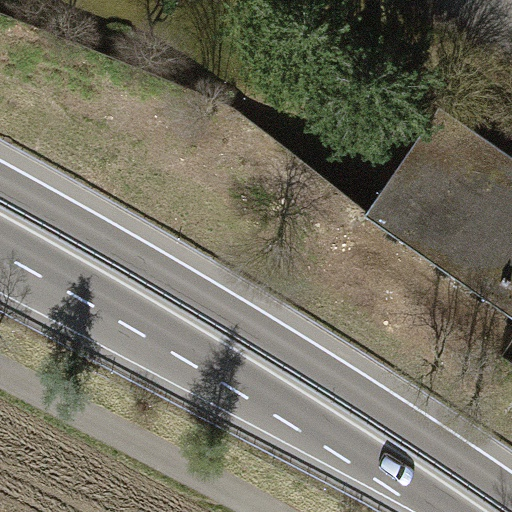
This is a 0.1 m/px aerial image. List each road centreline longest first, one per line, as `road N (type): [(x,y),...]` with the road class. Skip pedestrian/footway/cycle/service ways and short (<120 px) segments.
road 1 (trunk): [(511,494),(207,299),(0,181)]
road 2 (trunk): [(0,235),(458,511)]
road 3 (track): [(0,368),(267,511)]
